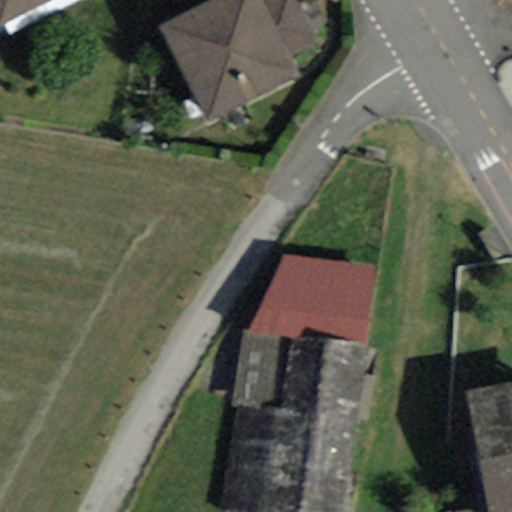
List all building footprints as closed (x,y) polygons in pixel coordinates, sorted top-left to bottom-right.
[(0,0),(0,27),(54,0),(0,0)] [(206,125),(299,78),(289,58),(318,42),(296,0),(264,0),(260,2),(259,0),(213,0),(158,28),(206,125)] [(364,346),(374,267),(283,256),(243,333),(364,346)] [(219,511),(343,511),(364,346),(243,333),(219,511)] [(489,511),(511,511),(511,383),(465,392),(489,511)]
